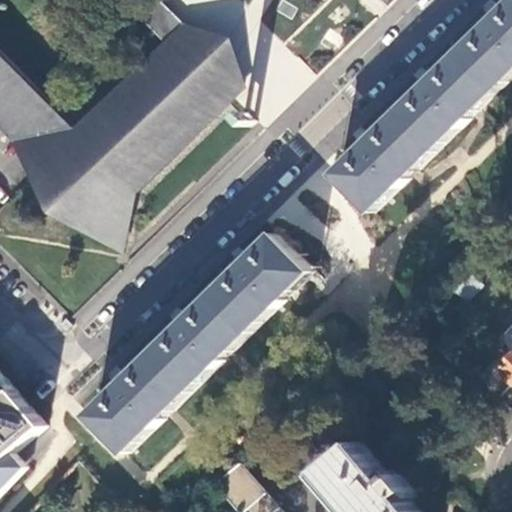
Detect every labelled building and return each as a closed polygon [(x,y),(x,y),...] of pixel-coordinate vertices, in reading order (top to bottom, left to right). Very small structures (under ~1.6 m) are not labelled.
[(84,133),(31,152),(31,153),(45,168),(40,173),(57,191),(52,196),(77,220),(82,216),(99,233),(104,228),(125,250),(138,195),(231,104),(229,102),(246,86),(215,55),(161,0),(153,0),(139,15),(172,48),(112,106),(84,133)] [(511,81),(511,9),(495,27),(465,56),(499,94),(511,81)] [(0,120),(31,152),(84,133),(0,47),(0,120)] [(499,94),(465,56),(434,87),(403,117),(439,153),(499,94)] [(244,120),(252,128),(258,122),(250,114),(244,120)] [(439,153),(403,117),(372,147),(342,177),(378,214),(439,153)] [(317,274),(281,234),(250,268),(219,298),(256,335),(317,274)] [(486,287),(473,274),(457,291),(471,303),(486,287)] [(256,335),(219,298),(189,328),(159,358),(195,395),(256,335)] [(195,395),(159,358),(128,388),(97,418),(134,455),(195,395)] [(511,360),(501,372),(495,367),(483,380),(501,400),(511,389),(511,360)] [(0,465),(2,465),(20,454),(50,428),(0,368),(0,465)] [(444,484),(423,459),(396,482),(363,444),(324,477),(353,511),(422,511),(410,499),(421,490),(429,498),(444,484)] [(29,463),(20,454),(2,465),(0,465),(0,499),(2,501),(33,469),(29,463)] [(238,511),(282,511),(242,467),(217,487),(222,493),(238,511)] [(217,511),(238,511),(222,493),(210,503),(217,511)] [(128,511),(121,503),(110,511),(128,511)]
